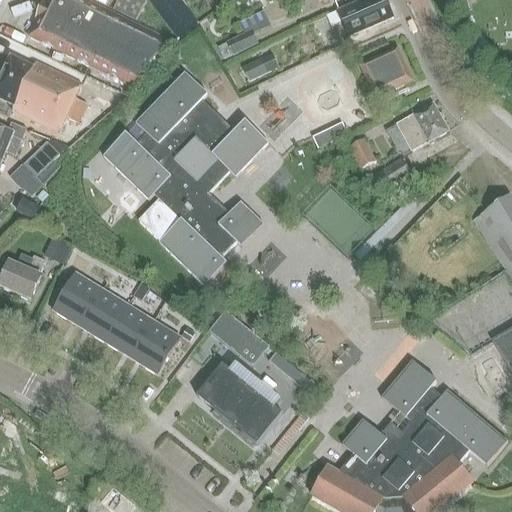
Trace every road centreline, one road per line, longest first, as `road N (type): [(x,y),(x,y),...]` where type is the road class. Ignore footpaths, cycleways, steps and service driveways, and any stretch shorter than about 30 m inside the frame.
road 1 (residential): [(0,368),(80,412),(208,511)]
road 2 (residential): [(511,139),(482,115),(446,64),(417,0)]
